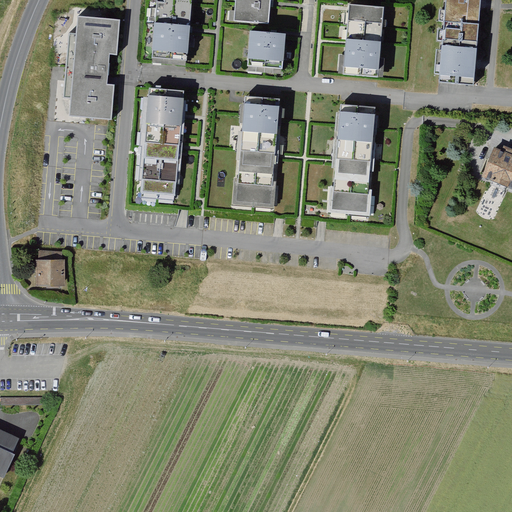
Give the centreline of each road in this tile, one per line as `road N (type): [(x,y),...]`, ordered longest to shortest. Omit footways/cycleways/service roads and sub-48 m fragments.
road 1 (primary): [(511,352),(91,318),(0,318)]
road 2 (residential): [(387,254),(117,230),(129,74)]
road 3 (residential): [(511,104),(129,74)]
road 4 (secondary): [(38,0),(0,130)]
